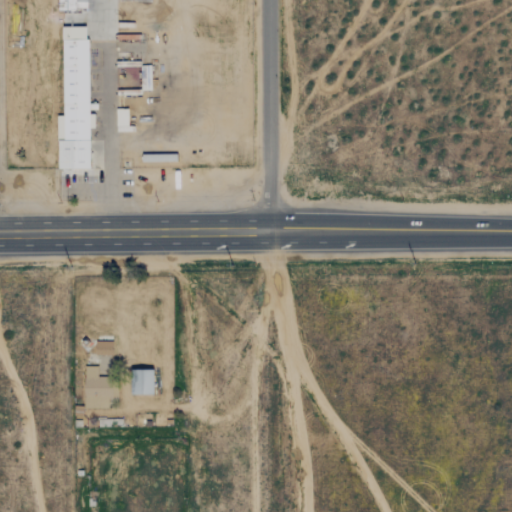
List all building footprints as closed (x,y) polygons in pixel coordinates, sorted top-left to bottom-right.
[(86,10),(86,0),(57,0),(57,9),(86,10)] [(62,26),(63,115),(56,115),(56,168),(89,168),(89,128),(93,128),(93,114),(88,114),(87,26),(62,26)] [(112,342),(95,342),(95,355),(112,355),(112,342)] [(84,408),(108,408),(108,398),(115,397),(115,377),(97,377),(97,366),(83,366),(84,408)] [(153,370),(131,370),(131,395),(153,395),(153,370)]
